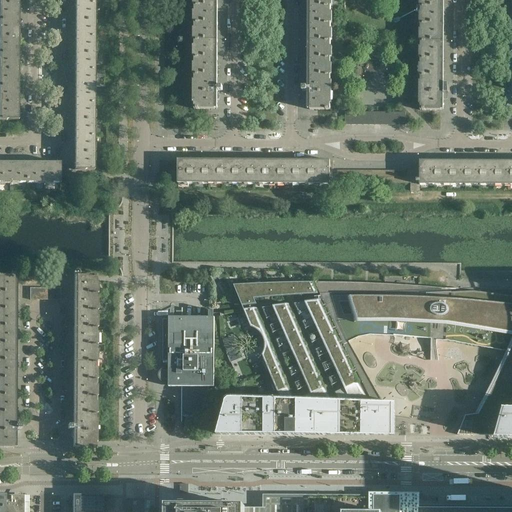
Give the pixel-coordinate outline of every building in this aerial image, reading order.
[(21,7),(21,2),(19,2),(18,0),(0,0),(0,20),(19,21),(19,7),(21,7)] [(215,85),(215,0),(194,0),(194,110),(215,110),(215,99),(217,97),(217,90),(218,90),(218,91),(222,91),(222,86),(218,86),(218,87),(217,87),(217,85),(215,85)] [(330,110),(331,24),(330,0),(310,0),(310,86),(307,86),(307,87),(302,87),(302,91),(307,91),(307,97),(310,99),(310,110),(314,110),(330,110)] [(441,86),(441,0),(420,0),(420,111),(441,111),(441,100),(444,100),(444,94),(449,94),(448,94),(448,88),(448,84),(444,84),(444,86),(441,86)] [(95,38),(95,20),(95,4),(75,4),(75,18),(73,18),(73,24),(75,24),(75,37),(95,38)] [(21,40),(21,35),(19,35),(19,21),(0,20),(0,53),(19,54),(19,40),(21,40)] [(94,71),(95,38),(75,37),(75,51),(73,51),(73,57),(75,57),(75,71),(94,71)] [(21,73),(21,68),(19,68),(19,54),(0,53),(0,86),(19,87),(19,73),(21,73)] [(94,104),(94,86),(94,71),(75,71),(75,84),(72,84),(72,90),(75,90),(74,104),(94,104)] [(21,106),(21,101),(18,101),(19,87),(0,86),(0,120),(18,120),(18,106),(21,106)] [(94,137),(94,104),(74,104),(74,118),(72,118),(72,123),(74,123),(74,137),(94,137)] [(94,170),(94,152),(94,137),(74,137),(74,151),(72,151),(72,156),(74,156),(74,170),(94,170)] [(193,184),(194,160),(178,160),(178,184),(193,184)] [(209,184),(209,161),(194,160),(193,184),(209,184)] [(0,183),(26,183),(26,163),(13,163),(13,161),(7,161),(7,163),(0,162),(0,183)] [(60,184),(60,163),(46,163),(46,161),(40,161),(40,163),(26,163),(26,183),(60,184)] [(224,185),(224,161),(209,161),(209,184),(224,185)] [(239,185),(239,161),(224,161),(224,185),(239,185)] [(254,185),(254,161),(239,161),(239,185),(254,185)] [(269,185),(269,161),(254,161),(254,185),(269,185)] [(284,185),(285,161),(269,161),(269,185),(284,185)] [(300,185),(300,161),(285,161),(284,185),(300,185)] [(315,185),(315,161),(300,161),(300,185),(315,185)] [(333,176),(333,171),(333,161),(315,161),(315,185),(330,185),(330,176),(333,176)] [(435,186),(435,162),(416,162),(416,171),(416,176),(420,176),(420,186),(435,186)] [(450,186),(450,162),(435,162),(435,186),(450,186)] [(465,186),(466,162),(450,162),(450,186),(465,186)] [(481,186),(481,162),(466,162),(465,186),(481,186)] [(496,186),(496,162),(481,162),(481,186),(496,186)] [(511,186),(511,162),(496,162),(496,186),(511,186)] [(339,184),(339,171),(333,171),(333,176),(330,176),(330,185),(330,191),(339,191),(339,184)] [(420,186),(420,176),(416,176),(416,171),(411,171),(411,184),(410,184),(410,191),(420,191),(420,186)] [(13,424),(14,283),(14,279),(14,276),(0,275),(0,448),(13,448),(13,434),(14,434),(14,431),(13,431),(13,430),(16,430),(16,429),(21,429),(21,425),(16,425),(16,424),(13,424)] [(96,449),(96,362),(96,278),(96,276),(76,276),(76,278),(76,369),(75,413),(75,421),(75,424),(73,424),(73,425),(72,425),(68,425),(68,429),(72,429),(73,429),(73,437),(75,438),(75,449),(96,449)] [(298,295),(293,283),(284,283),(271,284),(276,297),(294,296),(298,295)] [(320,294),(315,283),(300,283),(293,283),(298,295),(320,294)] [(465,416),(458,435),(496,436),(495,440),(511,439),(511,296),(498,295),(484,293),(474,292),(442,293),(442,289),(436,288),(430,287),(422,287),(411,286),(393,285),(375,284),(351,283),(333,283),(315,283),(320,294),(321,297),(322,299),(323,300),(325,305),(326,305),(327,307),(326,308),(328,310),(329,313),(330,313),(331,315),(330,316),(334,325),(335,328),(336,327),(337,330),(341,339),(342,342),(343,342),(344,344),(343,344),(344,346),(349,342),(359,337),(370,335),(397,337),(397,336),(431,339),(434,340),(444,342),(462,345),(508,353),(500,371),(492,387),(482,406),(483,406),(478,414),(465,416)] [(276,297),(271,284),(260,284),(248,285),(254,299),(276,297)] [(254,299),(248,285),(241,285),(234,286),(238,294),(237,294),(242,306),(256,304),(254,299)] [(326,308),(325,305),(323,300),(305,302),(295,304),(294,304),(299,316),(300,315),(309,311),(312,317),(328,310),(326,308)] [(295,315),(291,307),(290,305),(291,305),(290,304),(262,308),(267,320),(268,319),(267,319),(277,315),(280,322),(295,315)] [(269,337),(258,309),(258,308),(246,310),(244,310),(246,316),(251,328),(252,329),(253,329),(255,329),(256,330),(257,331),(259,332),(260,333),(261,335),(262,337),(263,338),(263,339),(269,337)] [(330,316),(329,313),(328,310),(312,317),(302,322),(306,329),(315,325),(319,331),(334,325),(330,316)] [(214,387),(215,318),(213,318),(213,317),(213,311),(209,311),(209,317),(209,318),(202,318),(183,318),(183,311),(182,311),(176,311),(176,318),(176,324),(173,324),(173,320),(169,320),(163,320),(163,361),(169,361),(169,369),(166,369),(164,370),(163,370),(162,370),(161,371),(161,372),(160,372),(160,373),(159,374),(159,375),(159,376),(159,377),(159,378),(159,379),(160,380),(160,381),(161,381),(162,382),(163,383),(165,383),(166,383),(169,383),(169,387),(181,387),(181,416),(183,417),(185,417),(189,418),(192,418),(195,419),(199,418),(202,418),(205,417),(208,417),(208,387),(214,387)] [(295,315),(280,322),(269,326),(273,334),(274,333),(273,333),(283,329),(286,336),(301,329),(295,315)] [(337,330),(335,328),(334,325),(319,331),(309,336),(312,344),(313,343),(322,339),(325,345),(341,339),(337,330)] [(307,344),(301,329),(286,336),(276,340),(279,348),(280,348),(280,347),(289,343),(292,350),(307,344)] [(282,368),(269,337),(263,339),(264,341),(264,342),(265,344),(265,345),(265,346),(265,347),(264,349),(264,350),(264,352),(263,353),(263,355),(262,356),(261,357),(258,360),(257,361),(256,362),(262,376),(269,373),(282,368)] [(347,353),(344,346),(343,344),(342,342),(341,339),(325,345),(315,350),(319,358),(319,357),(329,353),(332,360),(347,353)] [(237,348),(235,343),(228,346),(230,351),(237,348)] [(307,344),(292,350),(282,355),(285,362),(286,362),(295,358),(298,364),(313,358),(307,344)] [(66,374),(74,374),(74,349),(66,349),(66,374)] [(354,367),(347,353),(332,360),(322,364),(325,372),(326,372),(326,371),(335,367),(338,374),(354,367)] [(319,372),(313,358),(298,364),(288,369),(292,377),(292,376),(302,372),(304,379),(319,372)] [(367,398),(354,367),(338,374),(328,378),(332,386),(333,386),(332,386),(342,381),(345,388),(335,393),(339,401),(367,398)] [(296,401),(282,368),(269,373),(281,400),(296,401)] [(331,399),(324,382),(319,372),(304,379),(294,383),(298,391),(299,391),(298,391),(308,386),(311,393),(301,397),(302,401),(327,402),(331,401),(331,399)] [(395,437),(395,403),(327,402),(302,401),(296,401),(281,400),(232,399),(231,399),(230,400),(228,401),(227,402),(227,403),(226,404),(224,410),(221,421),(217,436),(318,436),(395,437)] [(23,511),(24,495),(0,495),(0,511),(23,511)] [(102,511),(102,496),(81,495),(81,498),(72,498),(72,500),(71,511),(102,511)] [(511,511),(511,506),(416,506),(415,511),(400,511),(401,496),(380,496),(369,496),(341,496),(310,495),(288,495),(263,495),(263,508),(245,508),(245,507),(188,507),(188,505),(182,505),(182,507),(167,507),(167,511),(511,511)]
